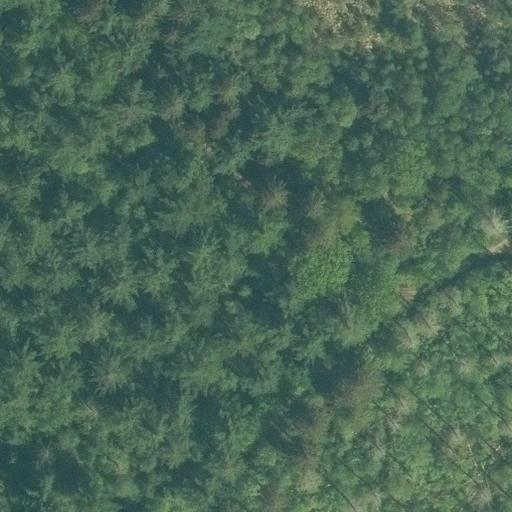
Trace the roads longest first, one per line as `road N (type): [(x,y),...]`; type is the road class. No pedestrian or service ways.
road 1 (track): [(404,301),(314,244),(150,105),(70,0)]
road 2 (track): [(404,301),(313,359),(249,418),(189,511)]
